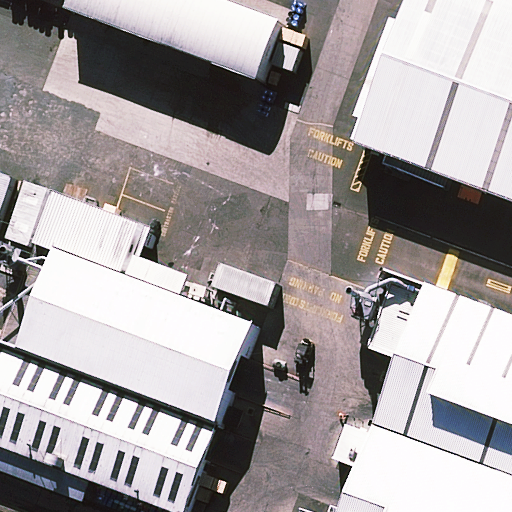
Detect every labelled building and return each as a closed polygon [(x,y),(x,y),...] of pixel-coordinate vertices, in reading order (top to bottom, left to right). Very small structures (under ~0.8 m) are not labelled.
[(284,29),(205,0),(80,0),(75,15),(263,86),(284,29)] [(511,0),(409,0),(361,125),(511,183),(511,0)] [(19,338),(218,415),(258,312),(59,235),(19,338)] [(511,304),(433,273),(377,416),(511,468),(511,304)] [(19,338),(0,331),(0,423),(187,496),(218,415),(19,338)] [(511,511),(511,468),(377,416),(339,511),(511,511)]
